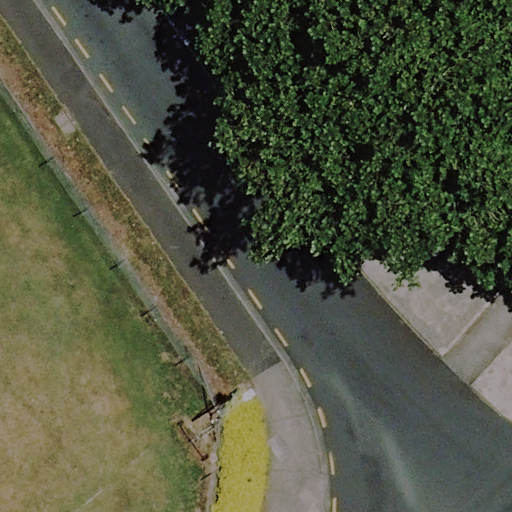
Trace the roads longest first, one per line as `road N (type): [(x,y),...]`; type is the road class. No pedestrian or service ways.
road 1 (residential): [(469,511),(234,181),(219,50)]
road 2 (residential): [(219,50),(325,104),(431,181),(511,218)]
